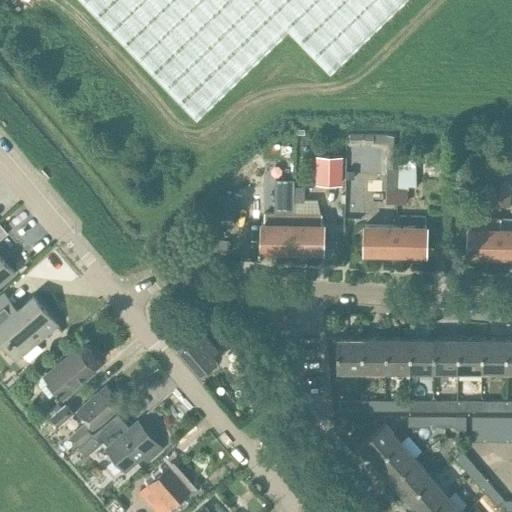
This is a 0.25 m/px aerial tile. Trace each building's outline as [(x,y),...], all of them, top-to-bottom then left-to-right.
[(351,132),(350,141),(363,141),(363,132),(351,132)] [(397,202),(397,155),(397,134),(388,134),(388,133),(363,132),(363,141),(387,142),(386,201),(397,202)] [(501,150),(501,171),(511,171),(511,140),(502,140),(501,150)] [(342,155),(316,154),(315,183),(342,184),(342,155)] [(397,155),(397,202),(407,202),(407,187),(417,187),(417,154),(397,155)] [(466,185),(466,161),(451,161),(450,184),(466,185)] [(511,171),(501,171),(500,188),(511,188),(511,171)] [(274,178),(274,212),(293,212),(294,199),(294,188),(294,186),(294,179),(274,178)] [(304,199),(304,187),(294,186),(294,188),(294,199),(304,199)] [(500,204),(500,191),(490,191),(490,204),(500,204)] [(500,191),(500,204),(510,204),(511,191),(500,191)] [(215,211),(215,224),(234,225),(234,212),(215,211)] [(261,222),(261,249),(292,249),(293,222),(293,212),(274,212),(264,211),(264,222),(261,222)] [(293,222),(292,249),(323,250),(324,223),(322,223),(322,212),(293,212),(293,222)] [(468,226),(468,254),(481,254),(492,254),(499,254),(499,227),(499,217),(471,216),(471,226),(468,226)] [(395,252),(396,224),(365,223),(364,251),(395,252)] [(396,224),(395,252),(426,252),(427,225),(396,224)] [(511,227),(499,227),(499,254),(511,254),(511,227)] [(209,239),(208,252),(228,254),(230,241),(209,239)] [(0,283),(15,271),(0,253),(0,283)] [(4,293),(0,296),(0,326),(22,353),(28,360),(42,348),(36,341),(58,323),(34,294),(17,308),(4,293)] [(200,317),(187,328),(193,335),(206,324),(200,317)] [(200,374),(215,361),(212,357),(215,355),(213,352),(217,348),(201,330),(179,349),(200,374)] [(362,368),(362,338),(338,337),(338,368),(362,368)] [(386,368),(386,338),(362,338),(362,368),(386,368)] [(410,369),(410,338),(386,338),(386,368),(410,369)] [(433,369),(434,338),(410,338),(410,369),(433,369)] [(457,369),(458,338),(434,338),(433,369),(457,369)] [(481,369),(482,338),(458,338),(457,369),(481,369)] [(505,369),(506,339),(482,338),(481,369),(505,369)] [(63,397),(96,370),(76,347),(48,371),(45,368),(34,378),(49,396),(55,391),(58,394),(60,393),(63,397)] [(245,392),(256,405),(271,391),(260,378),(245,392)] [(94,427),(123,402),(107,384),(78,409),(87,419),(69,435),(78,446),(93,433),(90,429),(93,427),(94,427)] [(481,410),(481,400),(474,400),(475,392),(459,392),(459,400),(457,400),(457,410),(481,410)] [(59,398),(47,408),(52,415),(64,405),(59,398)] [(361,409),(361,399),(340,399),(340,409),(361,409)] [(385,409),(385,399),(361,399),(361,409),(385,409)] [(409,409),(409,399),(385,399),(385,409),(409,409)] [(433,409),(433,399),(409,399),(409,409),(433,409)] [(457,410),(457,400),(433,399),(433,409),(457,410)] [(505,410),(505,400),(481,400),(481,410),(505,410)] [(58,425),(73,412),(66,403),(64,405),(52,415),(51,417),(58,425)] [(130,427),(118,413),(117,412),(93,433),(94,434),(79,447),(86,454),(101,442),(104,439),(109,445),(107,447),(125,469),(144,452),(149,458),(161,448),(137,420),(130,427)] [(346,415),(333,414),(335,431),(348,430),(346,415)] [(432,425),(432,415),(407,415),(407,425),(432,425)] [(456,425),(456,415),(432,415),(432,425),(456,425)] [(456,415),(456,425),(456,437),(465,437),(466,415),(456,415)] [(511,440),(511,415),(472,416),(472,440),(511,440)] [(377,461),(400,441),(385,423),(361,443),(377,461)] [(393,479),(416,459),(400,441),(377,461),(393,479)] [(470,475),(478,468),(462,451),(455,457),(470,475)] [(408,497),(431,477),(416,459),(393,479),(408,497)] [(141,488),(139,489),(142,492),(154,506),(159,511),(164,511),(171,506),(191,488),(169,463),(149,481),(141,488)] [(486,493),(493,486),(478,468),(470,475),(486,493)] [(421,511),(427,511),(447,495),(431,477),(408,497),(421,511)] [(500,509),(504,500),(493,486),(486,493),(500,509)] [(461,511),(447,495),(427,511),(461,511)] [(511,509),(511,499),(504,500),(500,509),(511,509)]
